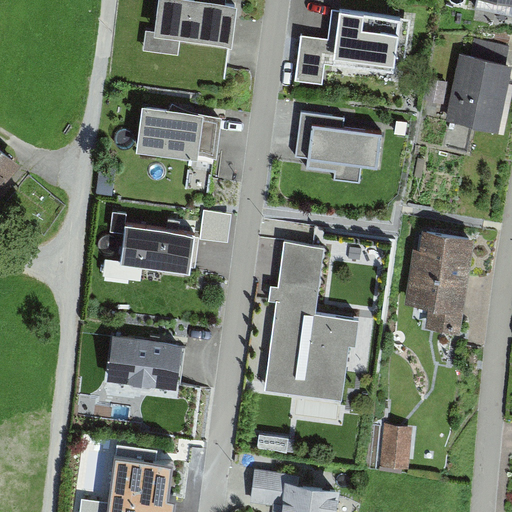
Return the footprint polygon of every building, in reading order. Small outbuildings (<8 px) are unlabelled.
[(158,0),(155,31),(181,34),(232,40),(237,1),(229,0),(158,0)] [(326,40),(301,37),(295,84),(322,87),(326,57),(391,65),(395,33),(355,28),(357,13),(330,10),(326,40)] [(181,34),(155,31),(146,30),(144,48),(179,52),(181,34)] [(508,64),(459,55),(446,121),(495,130),(508,64)] [(218,113),(135,105),(130,151),(213,160),(218,113)] [(383,133),(308,125),(304,162),(379,170),(383,133)] [(0,181),(14,165),(0,153),(0,181)] [(111,230),(124,232),(126,220),(127,212),(113,210),(111,230)] [(196,228),(126,220),(124,232),(121,261),(191,270),(196,228)] [(470,239),(419,232),(408,307),(425,309),(423,329),(457,334),(470,239)] [(325,244),(285,239),(265,388),(343,398),(350,341),(356,341),(360,315),(317,309),(325,244)] [(183,341),(113,332),(107,377),(177,386),(183,341)] [(413,426),(385,424),(382,472),(410,474),(413,426)] [(163,511),(170,464),(112,456),(108,479),(117,481),(112,511),(163,511)] [(283,474),(252,470),(249,502),(276,505),(275,511),(331,511),(334,486),(283,481),(283,474)]
